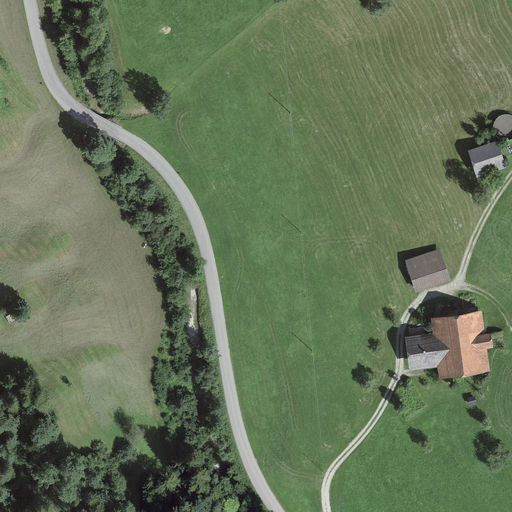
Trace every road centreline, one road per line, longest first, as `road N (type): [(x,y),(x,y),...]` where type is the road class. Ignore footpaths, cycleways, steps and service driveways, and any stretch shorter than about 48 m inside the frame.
road 1 (unclassified): [(278,511),(245,452),(192,210),(136,143),(64,100),(47,72),(31,0)]
road 2 (track): [(453,286),(511,174)]
